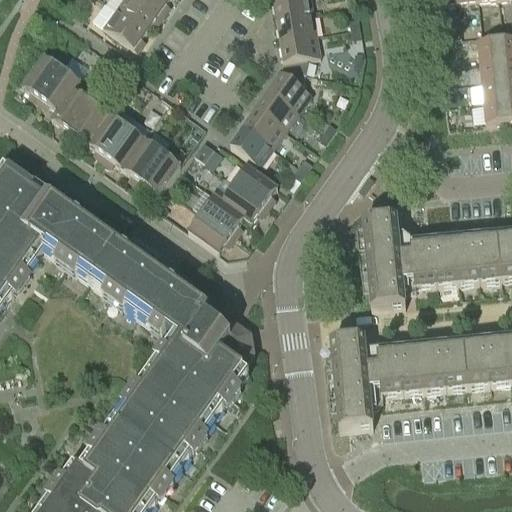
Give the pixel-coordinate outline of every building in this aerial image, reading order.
[(131,0),(126,0),(115,15),(146,37),(155,25),(159,28),(163,22),(131,0)] [(168,0),(131,0),(163,22),(167,17),(163,14),(171,2),(168,0)] [(298,0),(272,4),(276,27),(313,20),(309,0),(298,0)] [(458,11),(456,0),(434,0),(436,13),(458,11)] [(456,0),(458,11),(478,9),(477,0),(456,0)] [(477,0),(478,9),(498,7),(497,0),(477,0)] [(79,15),(73,23),(82,29),(87,22),(79,15)] [(138,49),(146,37),(115,15),(102,33),(137,59),(142,52),(138,49)] [(313,20),(276,27),(280,48),(316,42),(313,20)] [(349,26),(350,36),(360,34),(358,25),(349,26)] [(360,34),(350,36),(352,46),(361,44),(360,34)] [(283,70),(282,75),(306,81),(309,66),(320,64),(316,42),(280,48),(283,70)] [(479,69),(511,66),(511,44),(477,48),(479,69)] [(355,59),(354,72),(361,73),(362,61),(362,60),(355,59)] [(31,106),(37,110),(62,76),(43,63),(22,93),(34,102),(31,106)] [(108,66),(102,75),(111,81),(117,73),(112,70),(108,66)] [(481,90),(511,86),(511,66),(479,69),(481,90)] [(306,81),(282,75),(281,80),(268,99),(298,120),(311,102),(302,96),(306,81)] [(46,110),(57,118),(58,119),(74,96),(75,97),(80,89),(62,76),(37,110),(43,114),(46,110)] [(483,110),(511,107),(511,86),(481,90),(483,110)] [(61,139),(67,143),(91,109),(75,97),(74,96),(58,119),(57,118),(51,126),(64,135),(61,139)] [(268,99),(255,116),(286,138),(298,120),(268,99)] [(511,107),(483,110),(485,131),(511,128),(511,107)] [(75,143),(87,152),(109,121),(91,109),(67,143),(72,147),(75,143)] [(255,116),(243,134),(273,155),(286,138),(255,116)] [(96,164),(102,168),(127,134),(109,121),(87,152),(99,160),(96,164)] [(329,130),(323,138),(331,144),(337,136),(329,130)] [(127,134),(102,168),(108,172),(111,168),(122,177),(144,146),(127,134)] [(260,174),(273,155),(243,134),(230,153),(260,174)] [(137,193),(162,158),(169,149),(154,138),(147,148),(144,146),(122,177),(134,185),(131,189),(137,193)] [(195,138),(189,146),(195,150),(200,142),(195,138)] [(325,152),(331,144),(323,138),(317,146),(325,152)] [(204,170),(214,156),(203,149),(194,163),(204,170)] [(180,171),(162,158),(137,193),(143,197),(146,193),(158,202),(180,171)] [(304,165),(298,173),(306,179),(311,171),(304,165)] [(0,320),(4,314),(13,301),(16,303),(23,293),(30,282),(28,281),(37,268),(44,259),(56,267),(55,270),(65,277),(75,284),(77,282),(90,292),(104,301),(102,304),(112,311),(123,319),(124,316),(138,326),(151,335),(149,337),(160,345),(166,337),(174,343),(164,357),(162,355),(154,366),(156,368),(147,381),(137,394),(135,392),(128,403),(120,413),(123,415),(113,428),(104,442),(101,440),(94,450),(87,461),(89,462),(80,475),(72,469),(62,483),(60,481),(53,492),(45,502),(48,504),(41,511),(155,511),(157,511),(158,511),(159,511),(167,502),(174,492),(171,490),(181,476),(191,463),(193,465),(201,454),(208,444),(206,442),(215,429),(224,416),(227,418),(234,408),(242,397),(239,395),(249,381),(243,377),(254,362),(251,342),(225,324),(231,315),(159,264),(150,276),(46,202),(44,205),(32,197),(34,193),(33,192),(3,171),(0,175),(0,320)] [(247,172),(234,190),(268,215),(272,209),(268,206),(277,194),(247,172)] [(300,187),(306,179),(298,173),(292,181),(300,187)] [(264,221),(268,215),(234,190),(222,207),(221,208),(244,224),(243,225),(251,231),(260,218),(264,221)] [(193,214),(201,220),(235,244),(239,239),(235,236),(243,225),(244,224),(221,208),(222,207),(214,202),(213,202),(205,197),(193,214)] [(235,244),(201,220),(188,239),(218,260),(227,248),(231,250),(235,244)] [(414,296),(511,286),(511,244),(410,255),(410,261),(400,262),(396,226),(362,229),(371,317),(405,314),(403,290),(413,289),(414,296)] [(330,350),(334,394),(339,438),(373,434),(369,398),(380,397),(380,403),(511,390),(511,348),(442,356),(376,362),(377,369),(367,370),(364,346),(330,350)]
